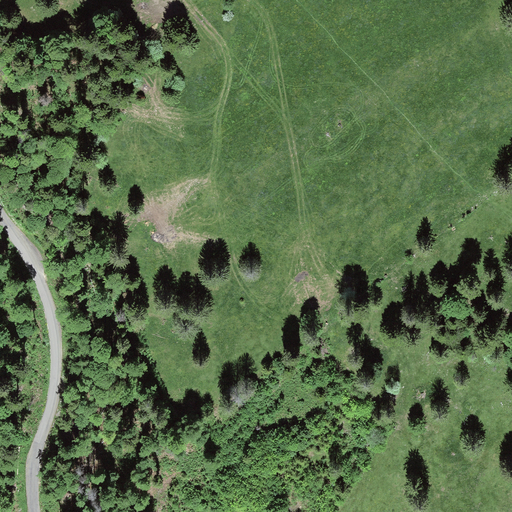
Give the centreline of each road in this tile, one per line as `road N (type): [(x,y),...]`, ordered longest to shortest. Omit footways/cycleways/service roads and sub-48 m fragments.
road 1 (tertiary): [(34,511),(33,465),(52,404),(56,336),(39,277),(0,215)]
road 2 (track): [(221,107),(229,71),(221,42),(185,0)]
